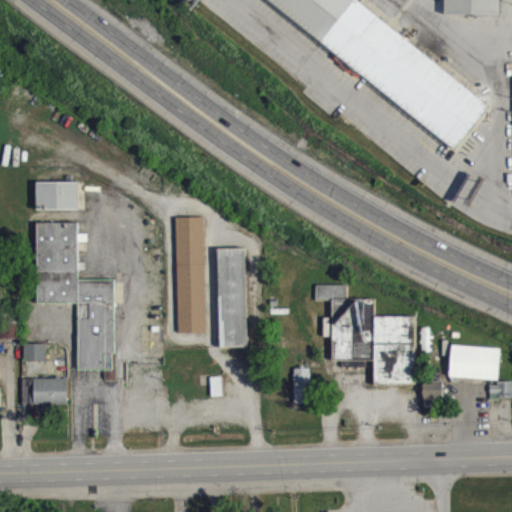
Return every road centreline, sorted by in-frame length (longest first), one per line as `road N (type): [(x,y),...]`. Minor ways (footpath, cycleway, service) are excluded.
road 1 (primary): [(30,0),(262,171),(371,236),(511,303)]
road 2 (primary): [(511,279),(384,218),(254,139),(71,0)]
road 3 (tertiary): [(0,474),(511,456)]
